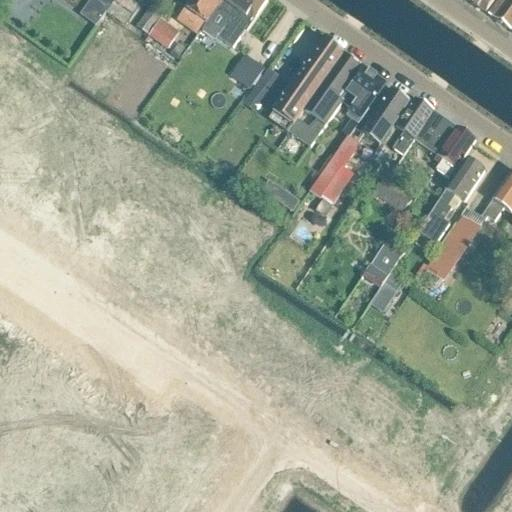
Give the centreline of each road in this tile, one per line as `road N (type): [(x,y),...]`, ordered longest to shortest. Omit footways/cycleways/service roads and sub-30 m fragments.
road 1 (residential): [(282,441),(0,246)]
road 2 (residential): [(291,0),(511,151)]
road 3 (residential): [(386,511),(282,441)]
